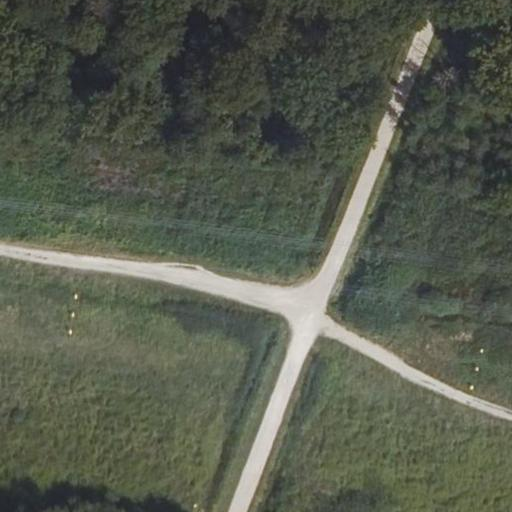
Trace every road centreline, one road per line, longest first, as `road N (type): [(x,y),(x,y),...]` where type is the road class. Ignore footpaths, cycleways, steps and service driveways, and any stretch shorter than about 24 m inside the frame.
road 1 (track): [(306,334),(435,0)]
road 2 (track): [(306,334),(0,276)]
road 3 (track): [(306,334),(463,415),(511,430)]
road 4 (track): [(238,511),(306,334)]
